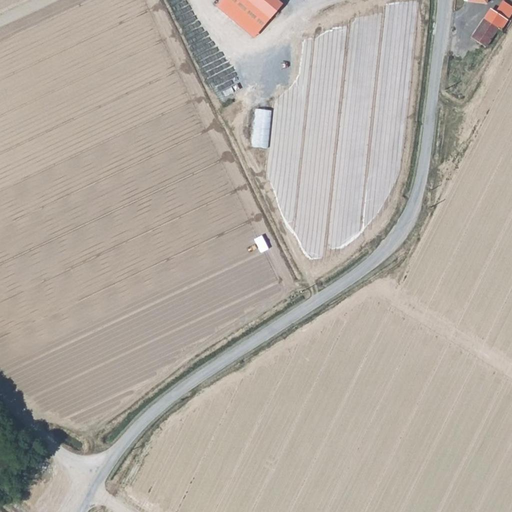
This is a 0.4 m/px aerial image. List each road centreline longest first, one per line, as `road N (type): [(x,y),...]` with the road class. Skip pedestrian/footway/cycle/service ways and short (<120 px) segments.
road 1 (unclassified): [(85,511),(123,444),(155,408),(366,267),(401,227),(421,179),(443,0)]
road 2 (track): [(101,481),(0,394)]
